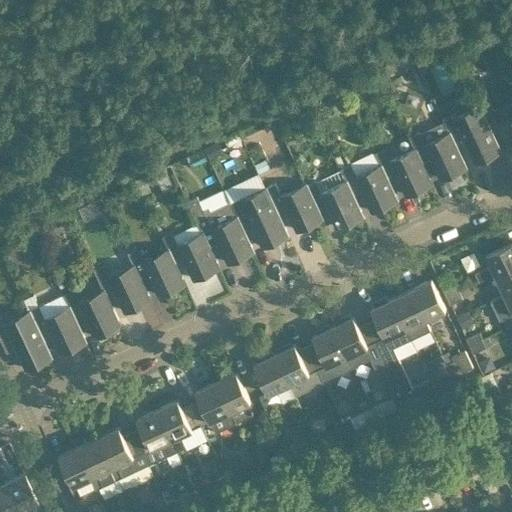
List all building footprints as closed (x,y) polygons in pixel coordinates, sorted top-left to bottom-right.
[(511,143),(511,101),(494,110),(488,98),(478,103),(483,115),(484,115),(490,129),(491,129),(500,124),(509,145),(511,143)] [(500,149),(491,129),(490,129),(484,115),(483,115),(478,103),(443,119),(444,121),(449,131),(450,131),(456,145),(457,145),(466,141),(475,161),(500,149)] [(465,162),(457,145),(456,145),(450,131),(449,131),(425,143),(419,130),(409,135),(415,147),(422,161),(431,157),(441,177),(466,165),(465,162)] [(432,182),(422,161),(415,147),(391,159),(385,147),(375,151),(380,164),(381,163),(387,178),(388,177),(397,173),(406,194),(432,182)] [(350,163),(340,168),(346,180),(347,180),(353,194),(362,189),(372,210),(385,204),(397,198),(396,194),(388,177),(387,178),(381,163),(380,164),(356,175),(350,163)] [(363,214),(353,194),(347,180),(346,180),(322,191),(316,179),(307,184),(306,182),(306,183),(319,210),(328,205),(338,226),(350,220),(363,214)] [(322,217),(319,210),(306,183),(281,194),(275,182),(265,187),(271,199),(278,213),(287,209),(297,229),(322,217)] [(288,233),(278,213),(271,199),(265,187),(239,199),(238,196),(230,200),(244,229),(253,225),(263,245),(288,233)] [(187,199),(196,219),(198,218),(207,214),(205,211),(201,202),(197,194),(187,199)] [(252,246),(244,229),(230,200),(205,211),(207,214),(198,218),(196,219),(202,231),(203,231),(209,245),(218,241),(228,261),(254,249),(252,246)] [(219,265),(209,245),(203,231),(202,231),(178,243),(172,230),(162,235),(168,248),(168,247),(175,262),(175,261),(184,257),(194,277),(219,265)] [(511,264),(511,240),(494,249),(489,239),(476,245),(479,251),(486,252),(491,263),(475,271),(479,280),(496,272),(496,273),(511,264)] [(185,282),(175,261),(175,262),(168,247),(168,248),(144,259),(138,247),(128,251),(134,264),(141,278),(141,277),(150,273),(160,293),(185,282)] [(151,298),(141,277),(141,278),(134,264),(109,275),(103,263),(93,268),(103,289),(104,289),(106,294),(106,293),(116,289),(125,310),(151,298)] [(511,288),(511,264),(496,273),(505,292),(511,288)] [(459,290),(468,286),(467,285),(472,283),(469,276),(456,282),(443,288),(447,296),(459,290)] [(432,278),(412,287),(425,318),(426,317),(446,308),(432,278)] [(431,329),(426,317),(425,318),(412,287),(392,296),(411,338),(431,329)] [(120,323),(106,293),(106,294),(104,289),(103,289),(79,300),(73,288),(63,293),(69,305),(76,319),(85,314),(95,335),(120,323)] [(511,288),(505,292),(505,293),(490,299),(500,320),(503,318),(507,327),(511,324),(511,288)] [(450,303),(463,297),(459,290),(447,296),(450,303)] [(86,339),(76,319),(69,305),(63,293),(29,309),(35,321),(41,335),(42,335),(51,331),(61,351),(86,339)] [(380,302),(372,306),(385,337),(376,341),(381,352),(388,368),(389,367),(400,391),(406,404),(414,401),(436,390),(430,377),(412,386),(411,385),(400,359),(394,346),(411,338),(392,296),(388,298),(386,295),(379,298),(379,300),(380,302)] [(51,355),(42,335),(41,335),(35,321),(29,309),(28,306),(0,319),(0,337),(7,352),(16,347),(26,367),(51,355)] [(341,321),(333,324),(347,355),(353,366),(370,358),(371,359),(390,398),(394,397),(399,408),(406,404),(400,391),(389,367),(388,368),(381,352),(372,356),(358,325),(354,315),(351,316),(348,313),(341,317),(341,321)] [(317,343),(308,347),(318,369),(324,366),(337,374),(353,366),(347,355),(333,324),(332,325),(329,322),(321,326),(321,330),(313,334),(317,343)] [(482,339),(479,331),(466,337),(469,345),(482,339)] [(486,346),(482,339),(469,345),(473,352),(486,346)] [(324,382),(308,347),(300,352),(295,342),(293,344),(289,341),(282,345),(282,349),(275,352),(289,382),(295,396),(324,382)] [(472,367),(464,349),(451,355),(454,360),(447,363),(453,376),(472,367)] [(289,382),(275,352),(273,353),(269,350),(262,354),(261,358),(255,361),(268,392),(278,387),(284,401),(295,396),(289,382)] [(453,376),(447,363),(439,366),(445,379),(453,376)] [(236,370),(216,380),(230,410),(236,422),(253,414),(248,402),(250,400),(236,370)] [(230,410),(216,380),(196,389),(210,420),(221,414),(227,427),(236,422),(230,410)] [(500,390),(496,383),(483,389),(487,396),(500,390)] [(503,397),(500,390),(487,396),(490,403),(503,397)] [(180,434),(192,428),(186,416),(178,398),(158,407),(177,450),(185,446),(180,434)] [(177,450),(158,407),(137,417),(146,436),(142,438),(141,436),(138,437),(141,443),(140,447),(141,448),(148,463),(177,450)] [(355,428),(350,417),(349,415),(342,419),(348,432),(355,428)] [(348,432),(342,419),(334,423),(340,435),(348,432)] [(141,448),(132,452),(119,425),(99,435),(113,465),(117,463),(123,476),(148,463),(141,448)] [(97,473),(103,485),(123,476),(117,463),(113,465),(99,435),(79,444),(94,474),(97,473)] [(297,456),(291,443),(283,447),(289,459),(297,456)] [(79,444),(59,454),(73,484),(90,476),(95,488),(103,485),(97,473),(94,474),(79,444)] [(289,459),(283,447),(276,450),(282,463),(289,459)] [(254,460),(232,471),(238,484),(260,473),(254,460)] [(37,501),(23,471),(3,481),(17,511),(37,501)] [(238,484),(232,471),(225,474),(231,487),(238,484)] [(231,487),(225,474),(217,478),(223,490),(231,487)] [(0,511),(13,511),(17,511),(3,481),(0,481),(0,511)] [(177,511),(179,511),(174,500),(167,504),(170,511),(177,511)]
